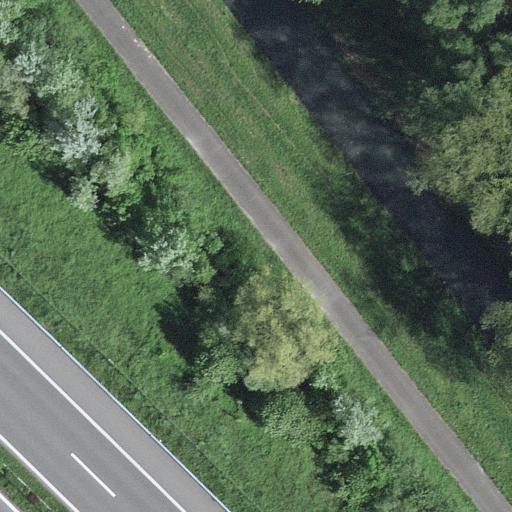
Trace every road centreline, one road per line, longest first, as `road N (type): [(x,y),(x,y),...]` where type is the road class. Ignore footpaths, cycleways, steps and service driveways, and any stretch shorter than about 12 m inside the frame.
road 1 (unclassified): [(99,0),(504,511)]
road 2 (motorway): [(132,511),(0,383)]
